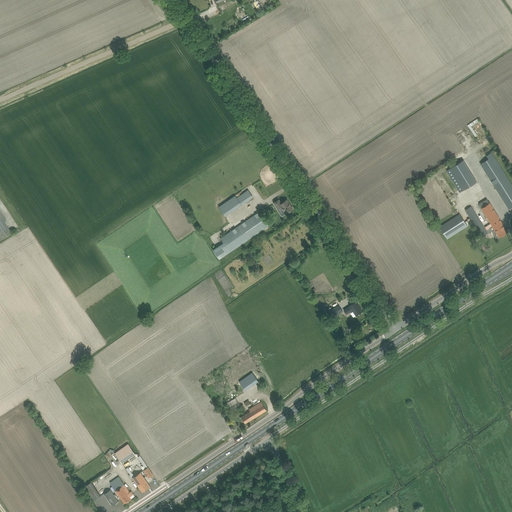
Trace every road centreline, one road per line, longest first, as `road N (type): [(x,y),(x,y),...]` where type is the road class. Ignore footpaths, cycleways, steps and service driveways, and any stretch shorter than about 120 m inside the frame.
road 1 (primary): [(142,511),(511,265)]
road 2 (unclassified): [(395,329),(172,0)]
road 3 (unclassified): [(395,329),(129,511)]
road 4 (track): [(186,20),(0,101)]
road 5 (unclassified): [(511,254),(395,329)]
road 6 (unclassified): [(161,511),(268,441)]
